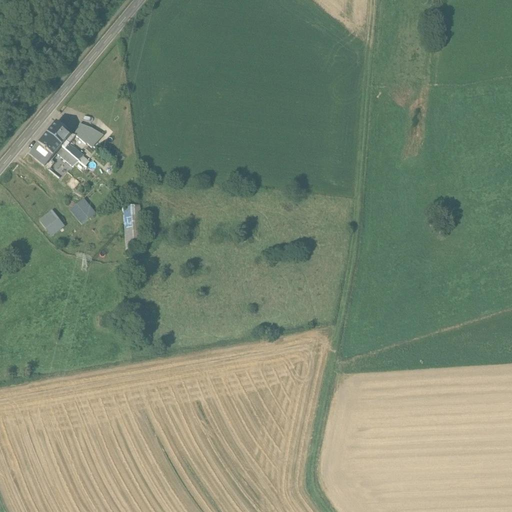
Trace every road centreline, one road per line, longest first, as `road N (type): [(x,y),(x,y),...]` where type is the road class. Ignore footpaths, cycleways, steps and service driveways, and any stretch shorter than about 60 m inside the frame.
road 1 (track): [(332,511),(310,469),(356,232),(372,0)]
road 2 (tertiary): [(140,0),(0,168)]
